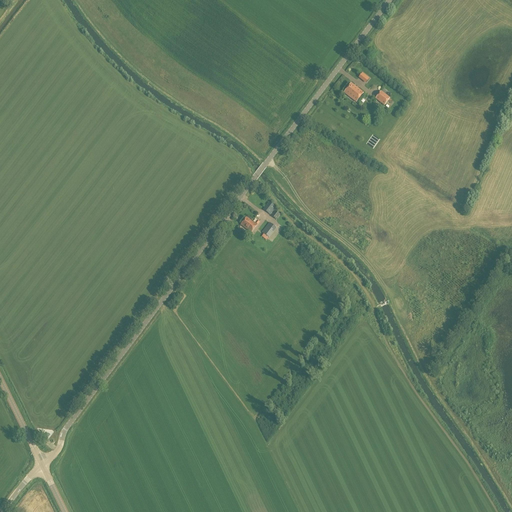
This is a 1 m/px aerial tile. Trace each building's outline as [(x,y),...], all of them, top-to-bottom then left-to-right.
[(356,102),(363,93),(351,84),(344,93),(356,102)] [(384,106),(390,98),(381,91),(375,99),(384,106)] [(270,215),(276,208),(269,203),(263,210),(270,215)] [(276,220),(280,215),(275,211),(271,216),(276,220)] [(255,224),(252,221),(247,217),(241,225),(251,233),(259,222),(258,221),(255,224)] [(276,229),(269,223),(267,226),(274,232),(276,229)]
